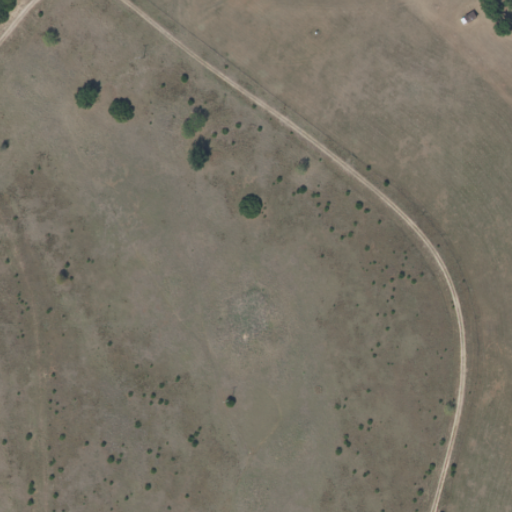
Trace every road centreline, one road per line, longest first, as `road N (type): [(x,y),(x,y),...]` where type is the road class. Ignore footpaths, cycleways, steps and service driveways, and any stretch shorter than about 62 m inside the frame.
road 1 (residential): [(443,511),(473,373),(450,294),(415,251),(134,15)]
road 2 (residential): [(0,67),(72,0),(134,15)]
